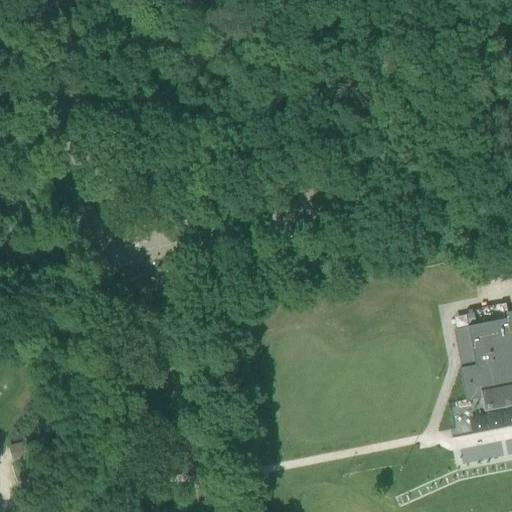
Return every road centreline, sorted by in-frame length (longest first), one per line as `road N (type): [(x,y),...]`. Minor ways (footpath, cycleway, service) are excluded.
road 1 (unclassified): [(89,256),(511,175)]
road 2 (track): [(149,243),(143,210),(154,187),(190,167),(358,125)]
road 3 (unclassified): [(39,0),(89,256)]
road 4 (unclassified): [(89,256),(140,511)]
road 5 (track): [(409,0),(358,125)]
